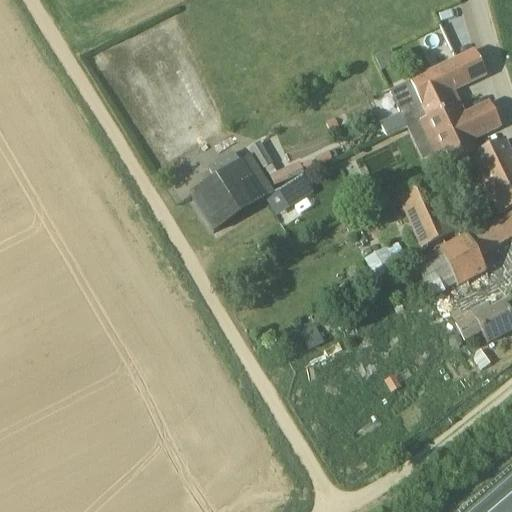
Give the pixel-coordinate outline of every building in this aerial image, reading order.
[(417,124),(454,106),(449,95),(486,76),(474,54),(390,94),(400,115),(380,126),(386,139),(407,129),(407,130),(417,125),(417,124)] [(387,68),(382,56),(375,59),(380,72),(387,68)] [(460,119),(454,106),(417,124),(417,125),(433,158),(428,160),(435,176),(471,158),(479,154),(472,142),(500,128),(488,105),(460,119)] [(511,158),(504,142),(479,154),(471,158),(500,217),(511,211),(511,158)] [(263,171),(264,170),(272,165),(273,164),(260,144),(249,150),(263,171)] [(314,160),(318,169),(332,162),(328,153),(314,160)] [(233,154),(206,171),(213,182),(239,165),(233,154)] [(277,175),(269,178),(274,189),(315,170),(312,162),(300,167),(300,165),(299,164),(277,175)] [(266,201),(241,163),(239,165),(213,182),(189,198),(214,235),(266,201)] [(452,235),(426,183),(395,198),(421,251),(452,235)] [(479,258),(511,239),(511,214),(497,222),(496,220),(466,237),(479,258)] [(479,258),(466,237),(415,266),(434,299),(457,286),(463,298),(491,283),(479,258)] [(511,332),(511,323),(503,305),(488,313),(486,308),(472,315),(473,318),(455,328),(463,343),(481,333),(487,345),(511,332)] [(475,355),(473,362),(481,373),(490,366),(480,352),(475,355)]
